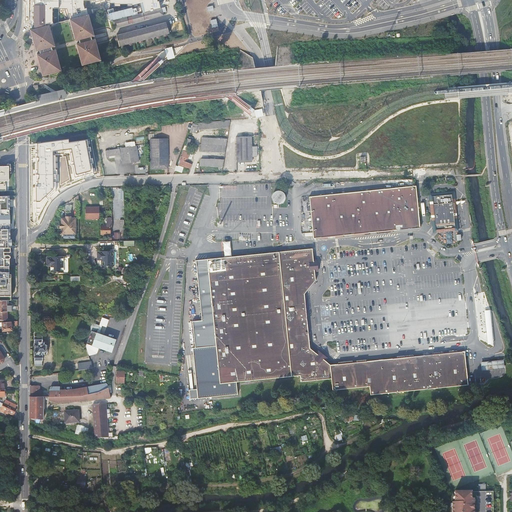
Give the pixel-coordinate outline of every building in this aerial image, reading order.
[(35,23),(34,29),(46,26),(46,24),(51,25),(53,24),(53,21),(53,9),(59,9),(68,9),(68,11),(67,12),(70,20),(88,15),(86,8),(85,8),(84,3),(84,1),(90,1),(91,4),(104,0),(106,0),(106,1),(110,0),(110,3),(116,3),(116,4),(132,4),(132,6),(141,3),(143,13),(148,12),(161,8),(158,0),(34,0),(35,6),(34,6),(34,23),(35,23)] [(148,12),(143,14),(143,13),(132,16),(127,18),(127,17),(113,21),(115,28),(129,24),(134,22),(134,23),(145,20),(145,19),(150,18),(150,19),(164,15),(162,8),(148,12)] [(94,36),(88,15),(70,20),(76,41),(79,40),(91,37),(94,36)] [(217,18),(210,20),(212,27),(219,26),(217,18)] [(54,46),(49,25),(46,26),(39,28),(31,30),(36,51),(39,50),(51,47),(54,46)] [(166,25),(152,28),(154,37),(169,33),(166,25)] [(152,38),(149,29),(146,30),(145,28),(138,30),(138,32),(135,33),(137,42),(152,38)] [(134,42),(131,34),(117,38),(119,46),(134,42)] [(77,44),(81,61),(82,65),(100,60),(99,55),(95,39),(91,40),(80,43),(77,44)] [(165,49),(168,59),(175,57),(173,51),(172,48),(172,47),(165,49)] [(61,71),(55,50),(52,51),(40,54),(37,55),(43,76),(61,71)] [(67,94),(66,89),(63,89),(61,90),(54,91),(39,95),(40,100),(41,104),(68,98),(67,94)] [(259,109),(255,110),(256,117),(260,117),(263,116),(262,112),(262,109),(259,109)] [(230,120),(194,123),(191,131),(195,132),(196,130),(229,127),(230,120)] [(186,125),(170,124),(169,135),(175,135),(175,139),(186,140),(186,125)] [(200,151),(225,152),(227,139),(202,137),(201,145),(200,151)] [(252,146),(252,137),(236,137),(237,162),(252,162),(252,157),(257,157),(257,146),(252,146)] [(164,164),(168,164),(167,139),(151,139),(151,169),(164,168),(164,164)] [(139,161),(136,145),(105,150),(107,156),(120,154),(122,164),(139,161)] [(187,162),(188,158),(186,157),(181,155),(179,160),(181,160),(179,165),(190,169),(192,164),(187,162)] [(417,155),(367,156),(367,164),(417,163),(417,155)] [(200,166),(223,167),(224,160),(201,159),(200,166)] [(0,166),(0,165),(0,181),(6,181),(6,177),(9,177),(9,166),(0,166)] [(416,186),(385,189),(388,231),(420,227),(416,186)] [(167,189),(163,188),(162,193),(159,192),(157,199),(163,201),(167,189)] [(388,231),(385,189),(350,192),(354,234),(388,231)] [(354,234),(350,192),(309,197),(313,238),(354,234)] [(432,195),(435,226),(439,226),(439,231),(457,229),(457,224),(454,193),(432,195)] [(0,247),(10,248),(10,229),(9,229),(9,222),(10,222),(10,196),(0,196),(0,204),(0,220),(0,219),(0,223),(0,224),(0,231),(0,230),(0,247)] [(153,200),(151,207),(158,209),(160,203),(153,200)] [(85,219),(99,219),(99,207),(85,207),(85,219)] [(61,238),(75,238),(75,218),(71,218),(71,212),(65,212),(65,218),(61,218),(61,224),(58,224),(58,228),(61,228),(61,238)] [(112,225),(112,218),(106,218),(107,225),(101,225),(101,234),(110,234),(109,225),(112,225)] [(223,249),(224,257),(232,256),(231,249),(230,241),(223,242),(223,249)] [(10,248),(0,247),(0,265),(9,266),(9,259),(10,259),(10,248)] [(330,378),(329,366),(324,360),(325,358),(322,355),(318,352),(317,354),(310,348),(309,342),(308,333),(307,317),(306,315),(306,312),(305,303),(304,294),(306,292),(312,285),(315,280),(314,270),(316,270),(316,265),(315,261),(314,261),(312,248),(299,250),(289,251),(273,252),(232,256),(224,257),(207,259),(196,260),(202,320),(192,321),(195,348),(193,348),(197,391),(190,392),(190,399),(198,398),(238,394),(236,382),(287,377),(289,377),(290,376),(299,375),(299,382),(308,381),(316,380),(330,378)] [(113,251),(102,251),(102,252),(97,252),(98,257),(102,257),(102,266),(113,266),(113,251)] [(62,256),(51,257),(47,257),(47,263),(52,263),(52,272),(63,272),(62,256)] [(0,265),(0,300),(6,300),(11,300),(11,277),(9,277),(9,266),(0,265)] [(0,300),(0,311),(6,311),(17,311),(17,308),(17,307),(11,306),(11,305),(7,305),(6,300),(0,300)] [(486,328),(488,345),(494,344),(492,327),(490,310),(484,311),(486,328)] [(11,326),(11,321),(0,322),(0,326),(2,326),(2,331),(12,330),(11,326)] [(91,331),(86,343),(111,352),(116,339),(91,330),(91,331)] [(45,345),(45,341),(43,341),(42,336),(34,336),(34,342),(36,342),(36,343),(35,343),(35,344),(34,344),(34,345),(34,346),(35,346),(35,347),(36,347),(37,346),(37,350),(36,350),(35,350),(34,351),(34,352),(35,352),(35,353),(36,353),(36,354),(34,354),(34,366),(43,366),(43,355),(45,355),(45,352),(46,352),(46,345),(45,345)] [(468,384),(465,351),(446,353),(449,386),(468,384)] [(449,386),(446,353),(408,357),(412,390),(449,386)] [(412,390),(408,357),(367,362),(369,387),(370,395),(412,390)] [(492,361),(481,362),(482,371),(493,370),(504,368),(503,359),(492,361)] [(92,368),(91,361),(81,363),(82,370),(92,368)] [(369,387),(367,362),(365,362),(347,364),(329,366),(330,378),(331,391),(369,387)] [(74,389),(60,390),(60,387),(51,387),(49,389),(49,390),(40,390),(40,386),(30,385),(30,391),(30,396),(49,396),(56,396),(81,395),(98,392),(108,387),(108,384),(107,384),(106,383),(74,389)] [(108,387),(98,392),(86,394),(87,400),(111,398),(108,387)] [(56,396),(49,396),(49,400),(56,402),(81,401),(87,400),(86,394),(81,395),(56,396)] [(49,400),(49,396),(30,396),(30,403),(30,409),(30,418),(43,419),(43,408),(43,405),(43,399),(49,400)] [(15,414),(14,415),(15,416),(16,414),(18,415),(18,412),(18,411),(8,405),(4,403),(4,404),(2,407),(3,408),(2,410),(4,411),(6,409),(7,410),(11,412),(15,414)] [(109,438),(106,404),(93,405),(93,406),(92,406),(92,408),(93,408),(95,439),(109,438)] [(78,411),(65,412),(65,422),(79,422),(78,411)] [(343,417),(344,423),(353,421),(351,415),(343,417)] [(85,427),(78,425),(76,433),(86,436),(88,429),(84,428),(85,427)] [(281,446),(272,449),(274,454),(282,452),(281,446)] [(86,482),(87,474),(83,474),(82,478),(78,478),(78,482),(86,482)] [(470,500),(470,493),(454,493),(454,504),(451,504),(451,511),(473,511),(473,500),(470,500)]
